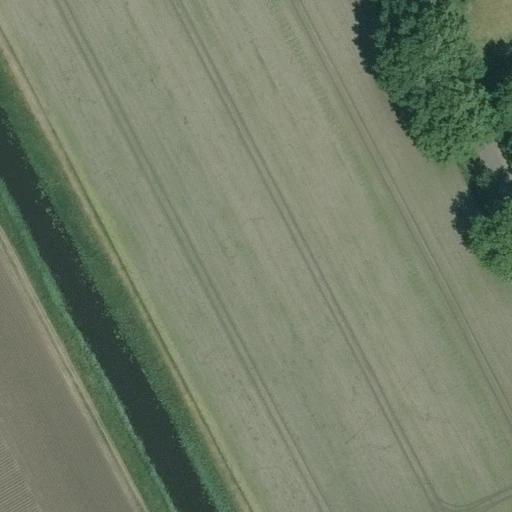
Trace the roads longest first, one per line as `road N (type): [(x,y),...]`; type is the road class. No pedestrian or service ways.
road 1 (track): [(141,511),(0,239)]
road 2 (unclassified): [(511,200),(405,0)]
